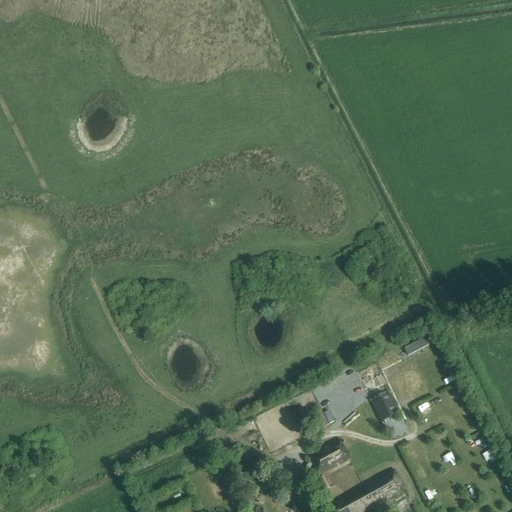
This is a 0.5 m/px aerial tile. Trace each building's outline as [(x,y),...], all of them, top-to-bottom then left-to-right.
[(399,413),(389,392),(375,363),(356,372),(380,422),(399,413)] [(313,413),(321,428),(329,425),(320,409),(313,413)] [(472,417),(475,425),(483,422),(481,414),(472,417)] [(437,439),(440,445),(448,441),(445,434),(437,439)] [(482,449),(487,439),(478,435),(473,445),(482,449)] [(335,467),(350,458),(340,440),(309,457),(318,476),(335,467)] [(410,458),(419,456),(417,447),(408,448),(410,458)] [(496,459),(491,451),(485,454),(490,463),(496,459)] [(250,482),(259,478),(251,461),(242,464),(250,482)] [(330,507),(333,511),(364,511),(405,489),(395,470),(341,500),(330,507)] [(428,496),(437,494),(434,480),(424,482),(428,496)] [(249,508),(251,511),(260,511),(262,511),(258,503),(249,508)]
